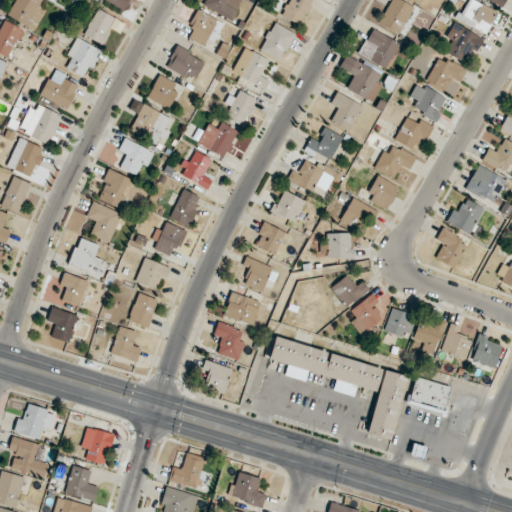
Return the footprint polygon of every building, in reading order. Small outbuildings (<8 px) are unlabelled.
[(39,6),(41,0),(14,0),(8,17),(36,29),(44,8),(39,6)] [(127,0),(101,0),(124,9),(127,0)] [(240,0),(204,0),(202,6),(227,17),(231,8),(236,11),(240,0)] [(311,0),(288,0),(281,16),(300,24),(311,0)] [(397,35),(413,7),(400,0),(390,0),(377,24),(397,35)] [(468,0),(459,19),(485,33),(496,11),(474,0),(468,0)] [(83,35),(102,44),(115,17),(96,9),(83,35)] [(188,38),(203,46),(207,38),(214,41),(223,23),(197,9),(188,26),(192,29),(188,38)] [(294,33),(273,22),(258,51),(279,62),(294,33)] [(483,39),(453,22),(445,36),(451,40),(444,52),(458,61),(467,45),(476,50),(483,39)] [(1,55),(11,55),(11,38),(23,38),(23,24),(0,24),(1,55)] [(399,44),(372,28),(357,53),(383,69),(399,44)] [(82,77),(88,66),(91,68),(100,50),(76,37),(66,55),(71,57),(65,68),(82,77)] [(204,60),(175,47),(165,67),(194,81),(204,60)] [(261,76),(268,58),(242,48),(232,75),(265,88),(268,79),(261,76)] [(346,89),(371,102),(381,84),(377,82),(381,74),(345,55),(338,68),(353,75),(346,89)] [(459,82),(466,70),(439,55),(424,80),(444,91),(451,78),(459,82)] [(40,95),(67,109),(79,84),(52,70),(40,95)] [(179,85),(159,74),(146,97),(166,108),(179,85)] [(434,120),(446,98),(416,82),(409,96),(416,100),(412,108),(434,120)] [(228,94),(224,103),(230,106),(224,118),(242,127),(256,99),(239,90),(235,98),(228,94)] [(329,104),(336,107),(330,122),(348,131),(360,104),(335,92),(329,104)] [(29,103),(19,131),(50,142),(60,115),(29,103)] [(158,139),(163,141),(169,131),(165,129),(170,118),(143,103),(129,129),(155,144),(158,139)] [(499,127),(511,134),(511,117),(511,118),(506,115),(499,127)] [(418,137),(425,140),(432,126),(418,119),(417,123),(405,117),(393,140),(411,150),(418,137)] [(206,123),(196,145),(224,157),(236,130),(220,122),(217,128),(206,123)] [(303,150),(329,162),(341,136),(324,127),(317,141),(310,137),(303,150)] [(31,177),(44,148),(19,137),(6,166),(31,177)] [(118,150),(126,153),(119,167),(135,175),(141,163),(147,166),(153,152),(123,138),(118,150)] [(511,142),(503,138),(495,152),(487,148),(481,160),(503,172),(508,163),(511,164),(511,142)] [(373,170),(395,177),(399,166),(409,169),(414,155),(390,146),(388,153),(380,150),(373,170)] [(181,175),(206,190),(211,180),(202,175),(211,160),(195,150),(181,175)] [(331,175),(303,161),(297,173),(291,170),(286,180),(311,192),(316,182),(326,187),(331,175)] [(495,202),(505,178),(475,166),(465,190),(495,202)] [(123,209),(135,181),(109,170),(97,197),(123,209)] [(17,213),(30,183),(13,176),(0,206),(17,213)] [(365,200),(385,210),(397,186),(378,176),(365,200)] [(188,225),(199,196),(181,189),(170,219),(188,225)] [(271,212),(294,223),(304,200),(282,189),(271,212)] [(377,211),(352,197),(339,220),(358,231),(365,218),(371,221),(377,211)] [(476,238),(481,229),(474,225),(483,207),(464,198),(457,211),(452,209),(445,221),(476,238)] [(121,214),(92,201),(85,216),(95,221),(89,234),(107,242),(121,214)] [(0,236),(0,242),(8,243),(8,229),(5,229),(5,212),(0,212),(0,236)] [(173,245),(179,248),(186,231),(165,222),(153,249),(169,255),(173,245)] [(281,257),(290,234),(263,223),(254,246),(281,257)] [(442,243),(434,258),(454,268),(467,242),(441,228),(435,239),(442,243)] [(352,232),(326,233),(327,258),(352,257),(352,232)] [(99,245),(78,237),(68,264),(89,271),(99,245)] [(160,276),(166,278),(170,268),(143,257),(134,282),(155,289),(160,276)] [(273,268),(245,257),(241,266),(249,269),(242,285),(263,293),(273,268)] [(500,263),(494,279),(511,285),(511,260),(511,261),(508,266),(500,263)] [(60,285),(65,286),(61,301),(82,306),(88,279),(62,273),(60,285)] [(362,281),(355,286),(346,275),(330,287),(345,307),(368,290),(362,281)] [(259,301),(230,291),(223,315),(252,324),(259,301)] [(157,299),(136,293),(128,321),(148,327),(157,299)] [(354,318),(349,322),(358,335),(382,318),(373,306),(378,303),(371,294),(348,310),(354,318)] [(77,315),(51,307),(46,320),(55,323),(50,336),(68,342),(77,315)] [(401,337),(403,331),(409,334),(416,316),(391,307),(382,331),(401,337)] [(435,349),(444,321),(420,314),(411,341),(435,349)] [(243,341),(240,340),(243,329),(216,323),(213,335),(220,337),(216,353),(239,359),(243,341)] [(471,339),(456,334),(459,326),(450,323),(440,350),(464,359),(471,339)] [(136,331),(118,325),(109,353),(136,361),(140,348),(131,345),(136,331)] [(470,361),(494,367),(500,342),(476,336),(470,361)] [(382,367),(274,337),(268,358),(287,364),(284,375),(305,381),(308,371),(336,378),(332,390),(353,396),(356,386),(376,391),(382,367)] [(207,371),(202,387),(223,394),(232,369),(204,360),(201,369),(207,371)] [(407,377),(385,370),(365,432),(388,439),(407,377)] [(451,387),(416,376),(408,404),(443,414),(451,387)] [(13,433),(40,438),(43,427),(51,429),(54,411),(26,405),(23,419),(16,418),(13,433)] [(104,464),(112,434),(86,427),(80,447),(88,449),(85,459),(104,464)] [(39,444),(11,437),(8,450),(15,452),(11,469),(44,477),(48,463),(35,460),(39,444)] [(426,447),(412,443),(408,455),(423,459),(426,447)] [(206,459),(186,452),(180,469),(172,466),(168,479),(197,488),(206,459)] [(64,492),(94,501),(98,487),(87,483),(90,471),(72,465),(64,492)] [(260,478),(236,471),(229,496),(261,506),(265,494),(256,491),(260,478)] [(0,490),(0,505),(20,506),(20,474),(0,474),(0,490)] [(192,511),(197,496),(165,487),(160,503),(164,504),(161,511),(192,511)] [(90,511),(91,505),(56,498),(52,511),(90,511)] [(357,511),(358,510),(328,501),(325,511),(357,511)]
